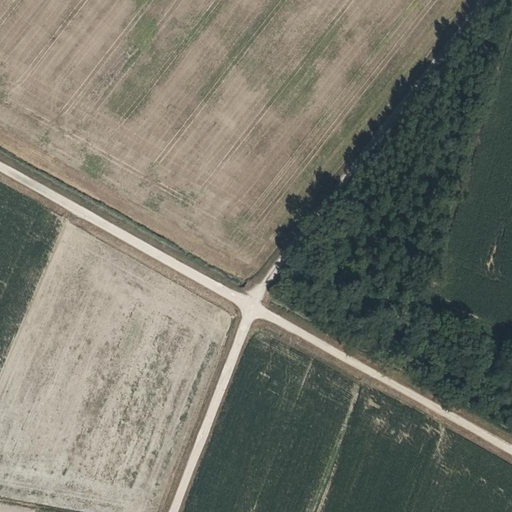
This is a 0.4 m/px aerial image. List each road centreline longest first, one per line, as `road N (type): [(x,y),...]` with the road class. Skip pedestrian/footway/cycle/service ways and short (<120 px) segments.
road 1 (track): [(179,511),(249,305),(486,0)]
road 2 (track): [(0,174),(511,450)]
